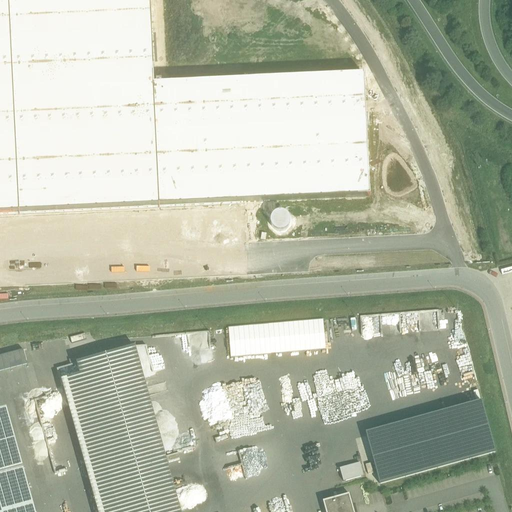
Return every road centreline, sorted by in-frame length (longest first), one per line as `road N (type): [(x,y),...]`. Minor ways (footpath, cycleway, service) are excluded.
road 1 (unclassified): [(511,383),(494,307),(476,284),(448,280),(0,316)]
road 2 (trunk): [(411,0),(469,83),(511,117)]
